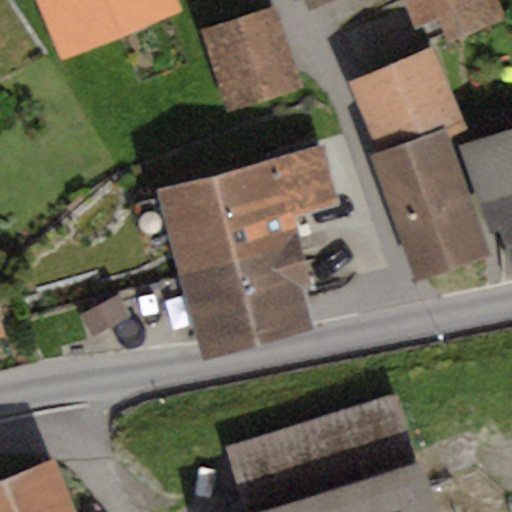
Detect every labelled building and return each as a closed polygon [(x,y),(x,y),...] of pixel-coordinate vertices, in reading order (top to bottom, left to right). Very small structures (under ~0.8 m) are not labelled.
[(180,0),(46,0),(71,61),(187,16),(180,0)] [(511,14),(506,0),(304,0),(310,14),(343,0),(418,0),(438,48),(511,18),(511,14)] [(272,17),(215,34),(235,98),(292,81),(272,17)] [(434,60),(362,85),(383,153),(458,132),(434,60)] [(511,131),(470,144),(496,232),(511,227),(511,131)] [(458,132),(383,153),(422,290),(497,269),(458,132)] [(321,151),(164,193),(204,342),(305,315),(278,217),(335,202),(321,151)] [(113,273),(77,295),(97,327),(133,304),(113,273)] [(81,511),(61,457),(0,480),(0,511),(81,511)] [(444,511),(431,467),(268,511),(444,511)]
